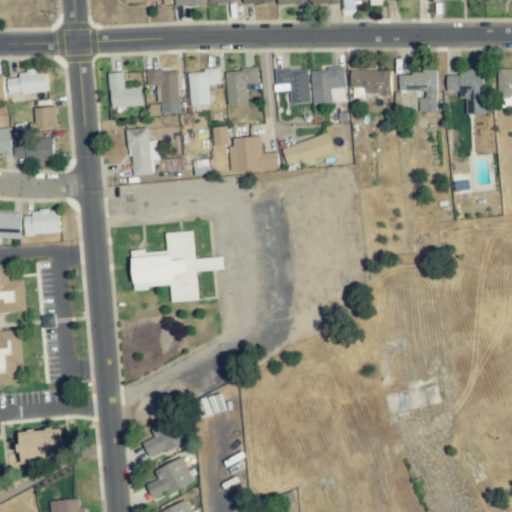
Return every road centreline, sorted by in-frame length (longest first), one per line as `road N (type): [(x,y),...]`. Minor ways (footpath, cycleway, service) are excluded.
road 1 (residential): [(119,511),(96,205),(65,0)]
road 2 (residential): [(511,32),(0,40)]
